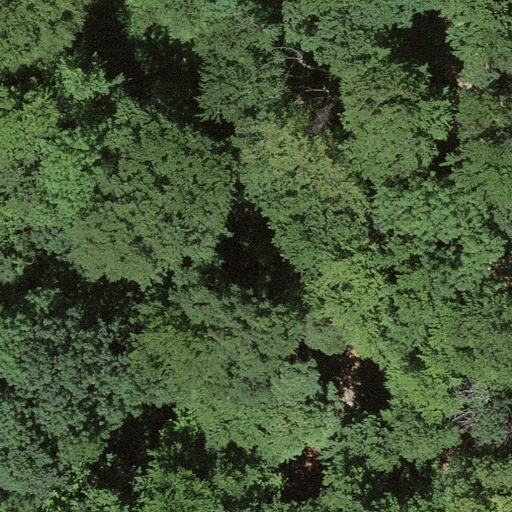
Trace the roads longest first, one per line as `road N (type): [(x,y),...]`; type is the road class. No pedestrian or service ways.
road 1 (track): [(4,0),(62,160),(227,405),(257,511)]
road 2 (track): [(227,405),(343,511)]
